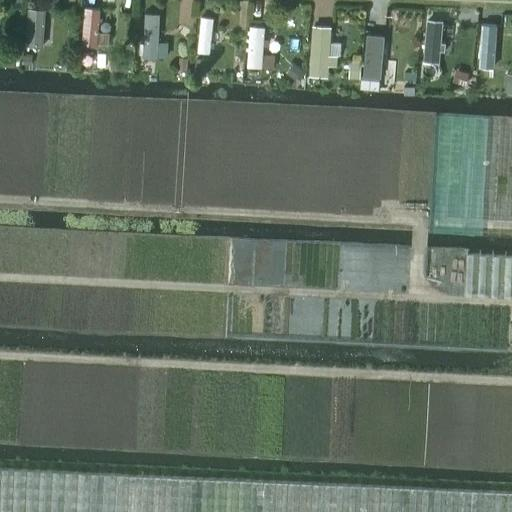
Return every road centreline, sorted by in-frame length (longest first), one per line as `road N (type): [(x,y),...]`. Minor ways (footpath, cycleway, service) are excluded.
road 1 (track): [(0,278),(511,305)]
road 2 (track): [(511,382),(0,356)]
road 3 (track): [(415,300),(419,221),(0,198)]
